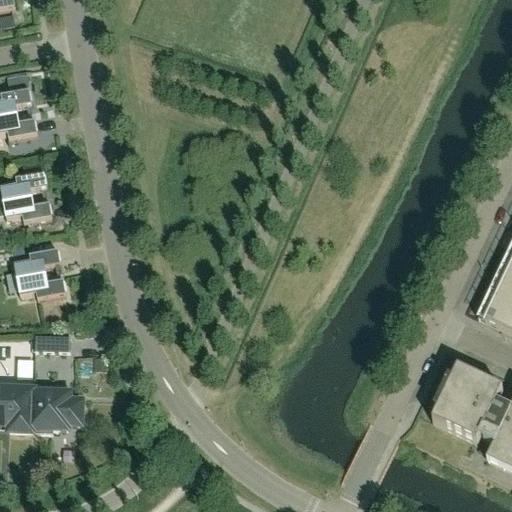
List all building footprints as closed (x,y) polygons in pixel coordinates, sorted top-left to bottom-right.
[(7,0),(0,1),(0,16),(15,13),(12,0),(7,0)] [(422,18),(426,31),(444,26),(439,12),(422,18)] [(27,79),(7,83),(10,96),(30,93),(27,79)] [(18,129),(15,113),(33,110),(30,96),(1,101),(2,107),(0,107),(0,140),(8,139),(9,145),(38,140),(35,126),(18,129)] [(39,165),(23,167),(24,176),(41,173),(39,165)] [(33,212),(30,197),(47,194),(45,179),(16,184),(17,190),(1,193),(2,198),(0,198),(0,220),(6,220),(7,226),(23,223),(24,229),(53,224),(50,209),(33,212)] [(11,251),(0,252),(0,264),(13,263),(11,251)] [(511,252),(478,323),(511,338),(511,252)] [(46,289),(43,273),(61,270),(59,256),(30,261),(31,267),(15,270),(21,302),(37,299),(38,305),(67,300),(64,286),(46,289)] [(70,357),(70,342),(35,341),(35,356),(70,357)] [(34,380),(73,379),(73,361),(101,361),(100,344),(73,345),(73,358),(34,359),(34,380)] [(107,363),(94,363),(94,374),(107,374),(107,363)] [(478,448),(480,442),(490,421),(497,408),(503,394),(458,373),(433,427),(478,448)] [(33,433),(34,398),(34,395),(0,394),(0,429),(10,430),(9,437),(32,437),(33,433)] [(81,430),(82,407),(69,407),(69,399),(34,398),(33,433),(37,433),(37,437),(52,438),(52,434),(68,435),(68,430),(81,430)] [(494,449),(511,415),(497,408),(490,421),(480,442),(494,449)] [(511,476),(511,411),(511,415),(494,449),(487,465),(511,476)]
